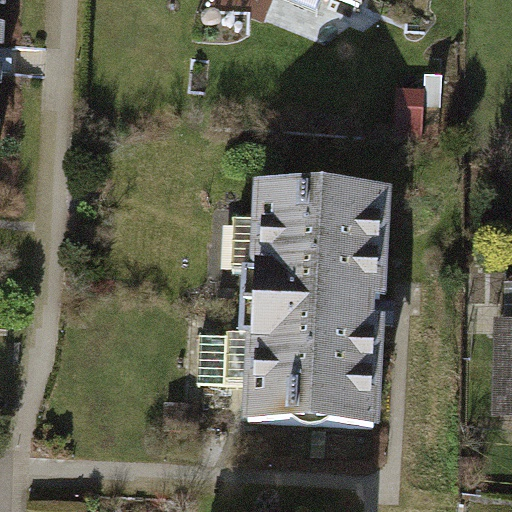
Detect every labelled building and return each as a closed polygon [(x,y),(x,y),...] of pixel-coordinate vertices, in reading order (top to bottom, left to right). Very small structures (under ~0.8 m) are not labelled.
[(12,0),(0,0),(0,186),(3,186),(9,65),(12,0)] [(256,0),(287,13),(292,1),(371,35),(386,0),(256,0)] [(423,92),(397,92),(397,142),(422,142),(423,92)] [(403,206),(264,200),(260,291),(247,290),(244,356),(257,357),(253,437),(392,443),(397,325),(403,206)] [(511,320),(493,320),(491,416),(511,416),(511,320)] [(163,404),(162,430),(198,432),(199,406),(163,404)]
